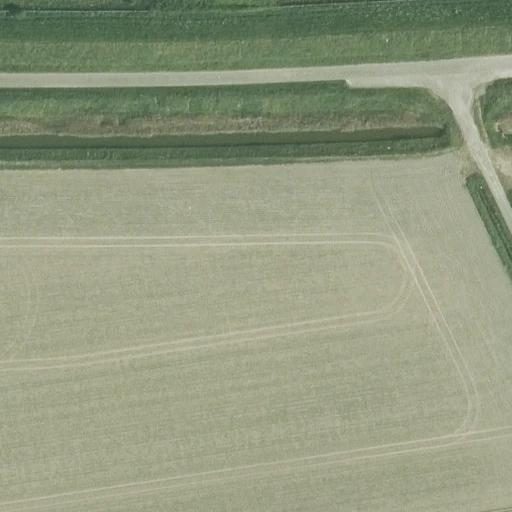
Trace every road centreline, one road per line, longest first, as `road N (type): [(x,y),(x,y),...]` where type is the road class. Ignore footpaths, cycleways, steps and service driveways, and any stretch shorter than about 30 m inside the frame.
road 1 (unclassified): [(0,80),(447,74)]
road 2 (unclassified): [(511,210),(447,74)]
